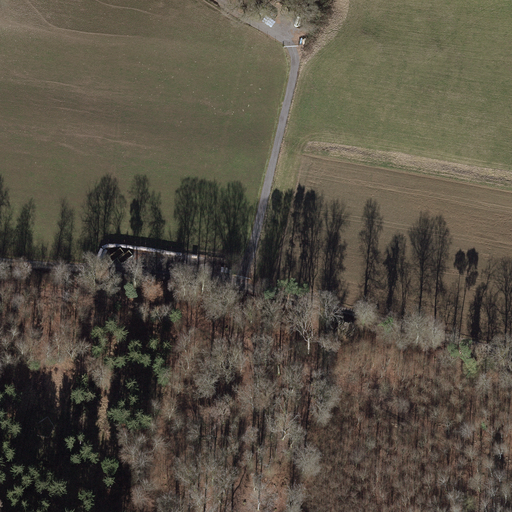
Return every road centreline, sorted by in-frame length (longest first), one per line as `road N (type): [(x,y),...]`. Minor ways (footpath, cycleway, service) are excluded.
road 1 (track): [(0,260),(241,282),(511,353)]
road 2 (track): [(511,473),(297,362),(93,294),(53,265)]
road 3 (track): [(241,282),(294,46),(222,0)]
